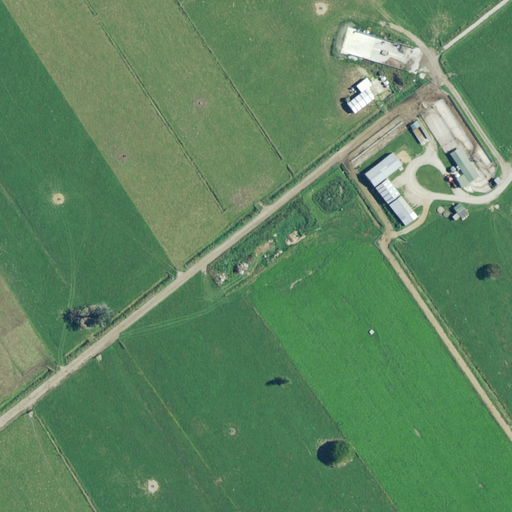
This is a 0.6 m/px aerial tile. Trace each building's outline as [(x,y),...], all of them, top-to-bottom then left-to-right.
[(375,28),(370,20),(361,24),(366,33),(375,28)] [(372,83),(367,74),(362,76),(363,79),(356,83),(371,108),(378,104),(368,85),(372,83)] [(429,138),(420,124),(412,129),(421,143),(429,138)] [(479,176),(460,147),(450,154),(464,174),(456,179),(462,187),(479,176)] [(364,174),(374,187),(401,222),(413,212),(386,177),(402,165),(392,152),(364,174)] [(468,213),(460,204),(454,208),(462,218),(468,213)]
